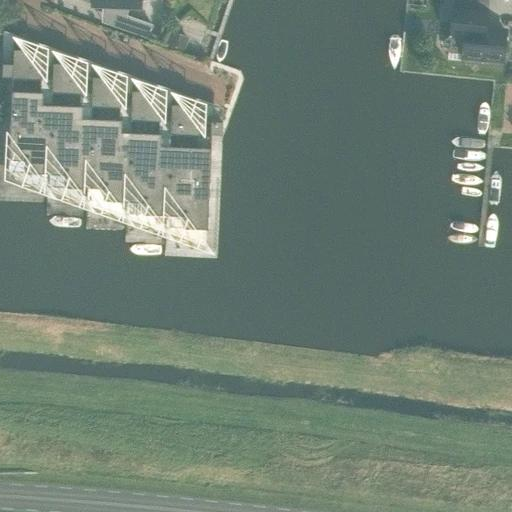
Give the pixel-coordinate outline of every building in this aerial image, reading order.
[(451,0),(448,38),(449,38),(449,47),(464,48),(463,58),(479,59),(479,60),(489,61),(489,60),(502,62),(503,52),(507,52),(508,42),(504,41),(505,32),(484,30),(487,0),(451,0)] [(152,25),(125,15),(121,28),(147,37),(152,25)] [(166,45),(185,52),(189,38),(171,32),(166,45)] [(11,79),(41,80),(42,51),(13,49),(12,64),(1,64),(1,77),(11,77),(11,79)] [(52,63),(51,93),(80,94),(81,64),(52,63)] [(91,77),(90,106),(120,108),(121,78),(91,77)] [(8,160),(27,161),(26,174),(47,174),(66,175),(66,187),(106,189),(105,201),(126,202),(145,203),(145,215),(166,216),(185,217),(184,229),(206,230),(210,148),(160,146),(160,134),(120,133),(121,120),(81,119),(82,107),(42,105),(42,93),(11,91),(8,160)] [(131,91),(130,120),(159,121),(160,92),(131,91)] [(170,105),(169,134),(199,135),(200,106),(170,105)] [(214,135),(221,135),(222,122),(210,121),(209,135),(214,135)]
